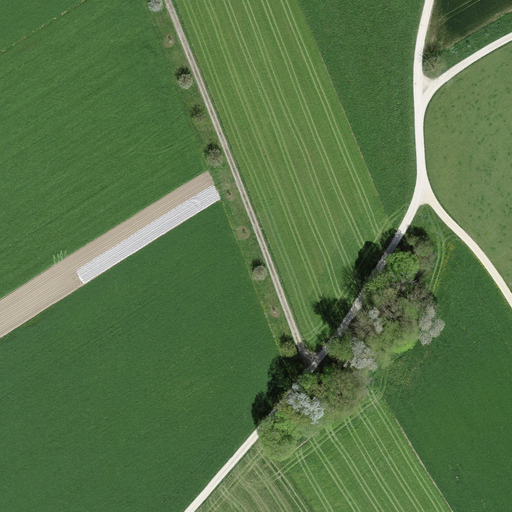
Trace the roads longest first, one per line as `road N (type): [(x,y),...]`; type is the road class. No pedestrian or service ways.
road 1 (track): [(425,177),(372,283),(190,511)]
road 2 (track): [(168,0),(311,369)]
road 3 (track): [(426,0),(418,46),(425,177),(433,201),(511,301)]
